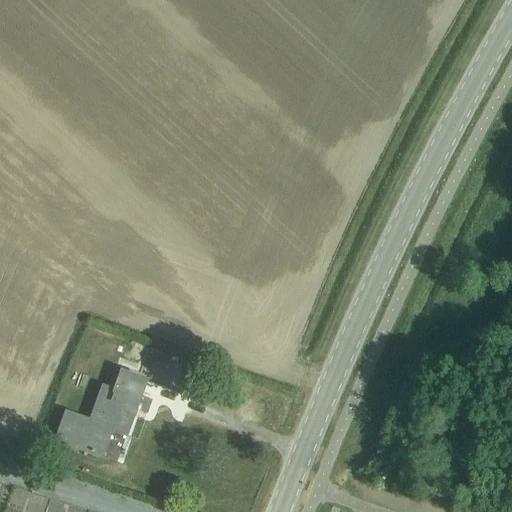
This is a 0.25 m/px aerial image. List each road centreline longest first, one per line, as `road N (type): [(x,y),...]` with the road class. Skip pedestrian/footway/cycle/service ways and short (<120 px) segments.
road 1 (tertiary): [(280,511),(423,184),(511,27)]
road 2 (track): [(120,511),(0,469)]
